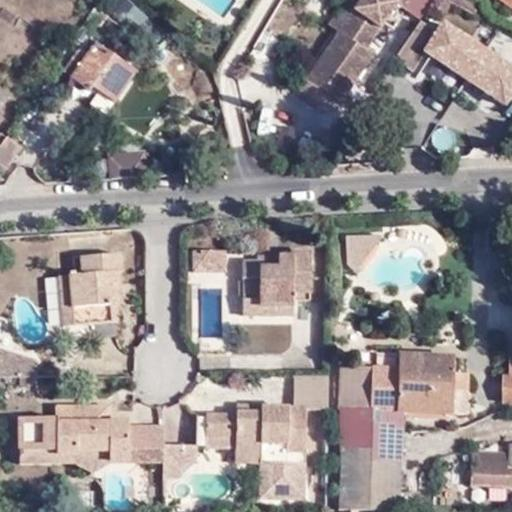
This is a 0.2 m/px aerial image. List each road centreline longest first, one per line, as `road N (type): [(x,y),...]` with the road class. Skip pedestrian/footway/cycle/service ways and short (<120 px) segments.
road 1 (tertiary): [(511,181),(164,202)]
road 2 (residential): [(164,202),(166,375)]
road 3 (tertiary): [(164,202),(0,212)]
